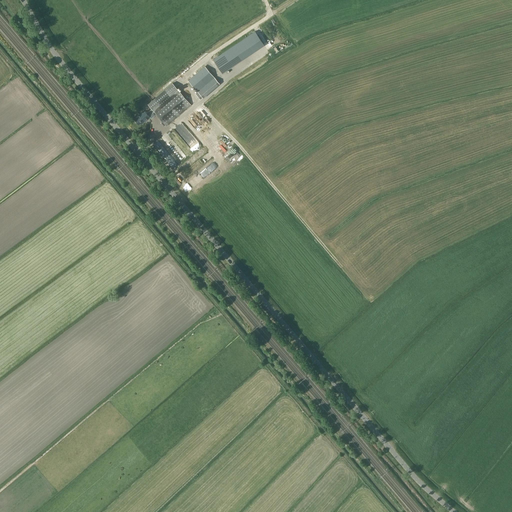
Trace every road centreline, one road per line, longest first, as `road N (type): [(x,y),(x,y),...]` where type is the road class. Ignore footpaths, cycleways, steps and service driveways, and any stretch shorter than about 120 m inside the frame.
road 1 (unclassified): [(454,511),(412,474),(63,65),(23,0)]
road 2 (track): [(138,153),(197,105),(179,82),(269,15),(266,0)]
